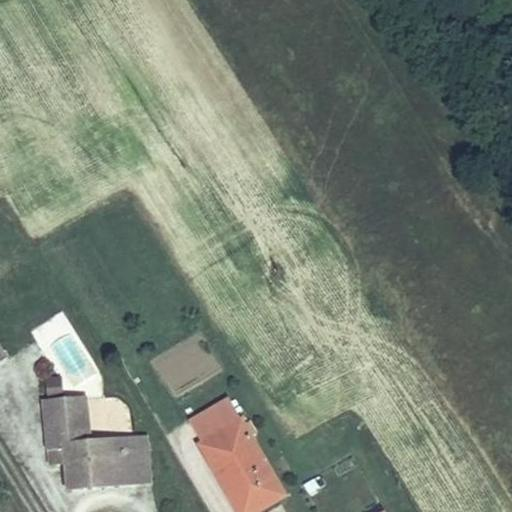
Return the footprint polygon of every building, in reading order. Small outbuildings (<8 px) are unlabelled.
[(48,380),(49,399),(64,398),(63,379),(48,380)] [(85,400),(46,403),(50,449),(66,447),(67,463),(69,489),(137,484),(134,452),(114,454),(113,441),(89,443),(85,400)] [(249,422),(243,425),(229,400),(190,423),(203,445),(200,446),(228,494),(236,489),(249,511),(257,511),(285,496),(251,438),(256,435),(249,422)] [(130,423),(110,424),(110,436),(130,436),(130,423)] [(146,439),(113,441),(114,454),(134,452),(137,484),(150,483),(146,439)] [(66,447),(50,449),(51,464),(67,463),(66,447)] [(249,511),(236,489),(228,494),(238,511),(249,511)]
